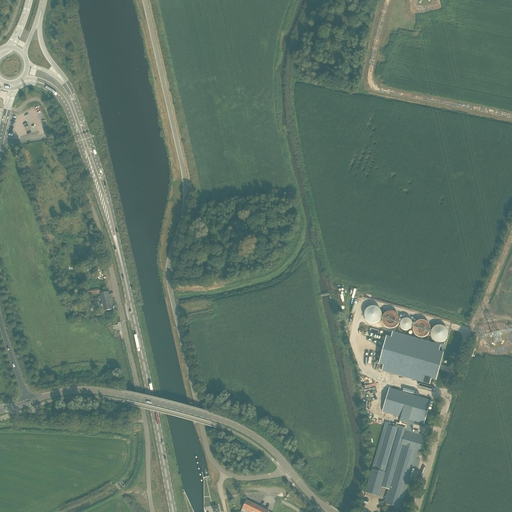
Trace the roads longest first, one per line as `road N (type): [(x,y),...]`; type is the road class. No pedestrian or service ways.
road 1 (unclassified): [(287,467),(236,477),(206,449),(168,277),(182,178),(144,0)]
road 2 (unclassified): [(0,140),(61,140),(110,262),(145,420)]
road 3 (primary): [(172,511),(115,237)]
road 4 (track): [(296,192),(302,225),(277,270),(171,291)]
road 5 (tertiary): [(125,395),(232,424),(287,467)]
road 6 (unclassified): [(463,342),(415,511)]
road 7 (primary): [(41,83),(69,112),(115,237)]
road 8 (primary): [(115,237),(65,82)]
road 9 (track): [(511,228),(463,342)]
